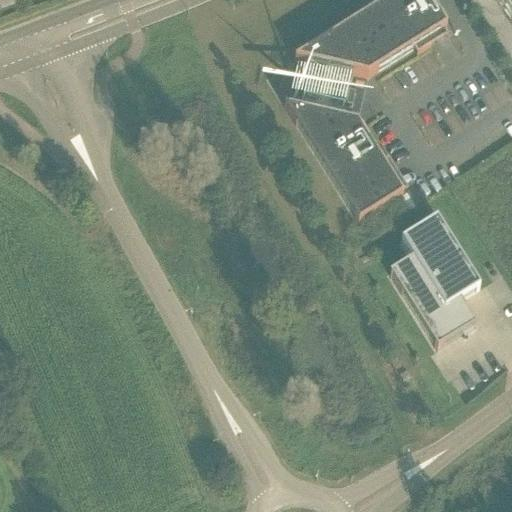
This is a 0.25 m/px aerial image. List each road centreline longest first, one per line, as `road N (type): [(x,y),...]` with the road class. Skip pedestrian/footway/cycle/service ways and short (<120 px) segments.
road 1 (unclassified): [(224,413),(98,190)]
road 2 (tertiary): [(54,56),(194,0)]
road 3 (unclassified): [(20,70),(98,190)]
road 4 (unclassified): [(98,190),(54,56)]
road 5 (unclassified): [(446,454),(327,503)]
